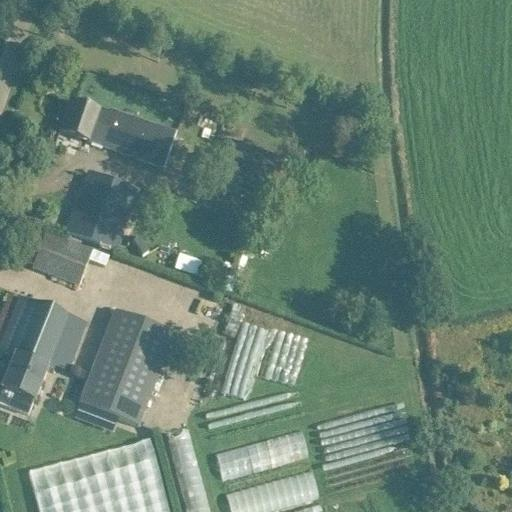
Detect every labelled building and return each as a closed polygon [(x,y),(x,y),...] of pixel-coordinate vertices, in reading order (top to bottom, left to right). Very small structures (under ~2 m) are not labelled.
[(176,135),(128,118),(109,111),(107,116),(69,103),(58,134),(83,142),(106,150),(106,151),(163,171),(176,135)] [(285,163),(230,144),(218,179),(273,198),(285,163)] [(138,193),(107,181),(88,174),(65,234),(84,242),(116,253),(138,193)] [(92,254),(64,243),(45,236),(32,271),(79,289),(92,254)] [(2,392),(0,395),(0,406),(27,417),(32,404),(34,405),(50,365),(68,371),(86,324),(38,306),(19,298),(0,348),(0,354),(14,360),(2,392)] [(139,429),(174,338),(113,315),(79,407),(139,429)] [(298,433),(217,457),(233,511),(285,511),(318,503),(298,433)]
